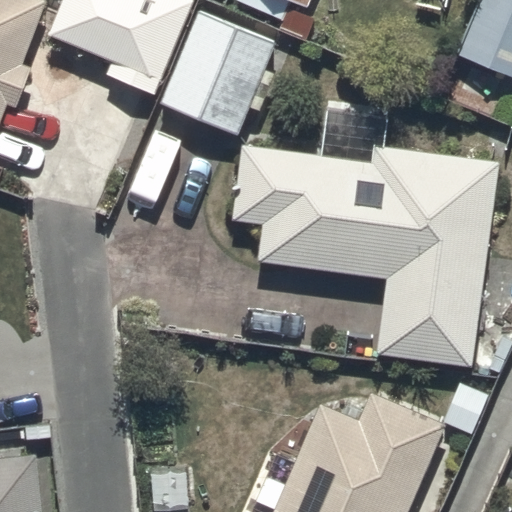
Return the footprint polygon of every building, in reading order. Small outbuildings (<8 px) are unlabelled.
[(0,0),(0,98),(3,91),(16,97),(30,59),(21,56),(41,0),(0,0)] [(188,0),(59,0),(50,24),(113,49),(108,62),(157,81),(188,0)] [(277,29),(201,0),(198,0),(163,92),(241,122),(277,29)] [(308,0),(309,0),(308,0),(258,0),(288,11),(291,0),(308,0)] [(511,67),(511,0),(473,0),(457,48),(511,67)] [(471,356),(497,153),(374,134),(371,151),(351,148),(352,135),(329,132),(327,143),(243,132),(233,207),(263,211),(258,252),(386,268),(377,344),(471,356)] [(404,511),(445,415),(472,424),(488,386),(458,373),(442,410),(370,379),(357,409),(323,395),(298,453),(295,452),(273,443),(244,511),(404,511)] [(42,511),(35,445),(0,448),(0,511),(42,511)] [(511,511),(511,505),(498,499),(490,511),(511,511)]
